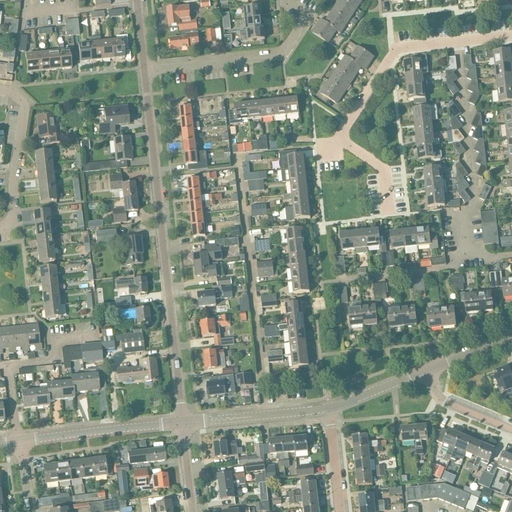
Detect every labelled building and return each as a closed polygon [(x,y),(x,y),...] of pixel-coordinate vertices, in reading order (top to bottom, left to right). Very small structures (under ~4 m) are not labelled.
[(201,1),(202,9),(211,8),(210,0),(201,1)] [(229,8),(227,0),(220,0),(222,8),(229,8)] [(356,10),(341,0),(339,0),(336,6),(338,7),(334,12),(333,11),(332,12),(348,22),(356,10)] [(342,0),(341,0),(356,10),(362,0),(342,0)] [(177,8),(167,9),(169,27),(179,26),(180,32),(190,31),(197,30),(196,22),(189,22),(189,16),(188,7),(178,8),(177,8)] [(246,20),(262,18),(261,7),(244,9),(246,20)] [(124,10),(108,12),(109,19),(124,17),(124,10)] [(321,21),(320,22),(340,35),(348,22),(332,12),(328,18),(330,20),(327,25),(321,21)] [(264,29),(262,18),(246,20),(247,31),(264,29)] [(71,20),(72,36),(79,35),(77,19),(71,20)] [(66,37),(72,36),(71,20),(64,21),(66,37)] [(340,35),(320,22),(316,27),(318,29),(314,34),(313,33),(312,33),(328,44),(336,32),(340,35)] [(264,29),(247,31),(248,42),(265,40),(264,29)] [(206,31),(208,43),(216,43),(214,30),(206,31)] [(190,35),(189,32),(180,33),(181,38),(170,40),(172,51),(189,49),(188,42),(198,41),(198,34),(190,35)] [(111,43),(113,60),(125,58),(124,51),(128,50),(127,36),(116,37),(116,42),(111,43)] [(19,51),(25,52),(27,37),(21,37),(19,51)] [(102,61),(113,60),(111,43),(100,44),(102,61)] [(91,62),(102,61),(100,44),(89,45),(91,62)] [(80,63),(91,62),(89,45),(78,46),(80,63)] [(58,46),(58,53),(60,70),(72,69),(70,51),(64,52),(63,46),(58,46)] [(346,57),(345,57),(365,71),(370,64),(368,62),(372,58),(373,59),(374,58),(358,48),(350,60),(346,57)] [(494,59),(495,66),(511,64),(510,52),(497,53),(496,50),(486,51),(487,60),(494,59)] [(60,70),(58,53),(48,54),(50,71),(60,70)] [(50,71),(48,54),(37,55),(38,73),(50,71)] [(38,73),(37,55),(25,56),(27,74),(38,73)] [(406,76),(422,74),(428,74),(426,56),(410,57),(411,63),(404,63),(406,76)] [(465,70),(469,72),(472,65),(471,56),(463,57),(465,70)] [(365,71),(345,57),(337,70),(351,79),(353,80),(358,74),(356,72),(359,67),(365,71)] [(455,58),(448,58),(449,68),(449,67),(453,73),(457,70),(455,58)] [(511,76),(511,65),(511,64),(495,66),(496,79),(511,76)] [(472,65),(469,72),(466,78),(471,81),(472,79),(477,81),(476,67),(472,65)] [(458,79),(453,73),(449,67),(449,68),(445,70),(447,84),(451,81),(453,83),(458,79)] [(348,84),(351,79),(337,70),(329,82),(343,91),(345,92),(349,86),(348,84)] [(406,76),(407,88),(424,86),(422,74),(406,76)] [(511,89),(511,76),(496,79),(498,91),(511,89)] [(467,91),(473,94),(474,91),(478,93),(477,81),(472,79),(471,81),(467,91)] [(459,91),(453,83),(451,81),(447,84),(447,87),(453,96),(459,91)] [(329,82),(326,86),(321,94),(322,95),(327,98),(337,105),(342,98),(340,96),(343,91),(329,82)] [(424,86),(407,88),(408,101),(425,99),(424,86)] [(511,102),(511,89),(498,91),(499,104),(511,102)] [(474,91),(473,94),(468,103),(474,106),(479,96),(478,93),(474,91)] [(284,100),(286,116),(299,115),(297,99),(284,100)] [(284,100),(272,102),(273,118),(286,116),(284,100)] [(259,103),(261,119),(273,118),(272,102),(259,103)] [(259,103),(247,105),(248,120),(261,119),(259,103)] [(449,106),(450,110),(447,111),(448,120),(451,119),(455,116),(457,119),(462,115),(453,103),(449,106)] [(241,124),(240,121),(248,120),(247,105),(234,106),(235,111),(229,112),(230,126),(241,124)] [(114,127),(128,125),(127,107),(104,110),(106,127),(99,127),(100,135),(114,134),(114,127)] [(181,119),(192,118),(191,107),(180,108),(181,119)] [(419,110),(413,111),(415,123),(432,121),(438,121),(436,107),(429,107),(429,109),(423,110),(419,110)] [(471,126),(477,129),(478,127),(482,129),(481,115),(477,113),(471,126)] [(56,137),(54,125),(53,116),(36,117),(37,127),(38,127),(40,139),(49,138),(50,144),(63,143),(62,136),(56,137)] [(451,119),(448,120),(446,120),(447,132),(452,132),(456,129),(458,131),(463,127),(457,119),(455,116),(451,119)] [(181,119),(182,131),(200,129),(199,123),(193,124),(192,118),(181,119)] [(415,123),(416,136),(433,134),(432,121),(415,123)] [(478,127),(477,129),(472,139),(478,141),(479,139),(484,141),(482,129),(478,127)] [(195,142),(194,131),(200,131),(200,129),(182,131),(184,143),(195,142)] [(456,129),(452,132),(453,144),(457,141),(459,144),(464,140),(458,131),(456,129)] [(416,136),(417,148),(434,147),(434,146),(439,145),(439,141),(438,140),(434,140),(433,134),(416,136)] [(116,162),(109,162),(82,165),(83,173),(110,170),(127,169),(126,161),(132,161),(130,138),(114,140),(116,162)] [(474,151),(479,154),(480,152),(485,154),(484,141),(479,139),(478,141),(474,151)] [(258,142),(259,152),(267,151),(266,144),(261,144),(261,141),(258,142)] [(457,141),(453,144),(454,148),(460,156),(466,152),(459,144),(457,141)] [(89,142),(80,143),(81,151),(90,151),(89,142)] [(184,143),(185,154),(196,153),(202,153),(202,146),(195,147),(195,142),(184,143)] [(250,143),(242,145),(243,153),(252,152),(250,143)] [(419,161),(429,160),(434,159),(434,161),(440,160),(442,158),(441,152),(435,153),(434,147),(417,148),(419,161)] [(35,154),(36,167),(52,165),(51,152),(35,154)] [(281,171),(288,170),(305,168),(304,156),(297,156),(296,152),(279,154),(281,171)] [(475,163),(481,166),(482,164),(486,166),(485,154),(480,152),(479,154),(475,163)] [(196,153),(185,154),(186,166),(197,165),(196,153)] [(424,170),(425,183),(442,182),(441,170),(445,169),(444,163),(440,164),(429,165),(430,170),(424,170)] [(469,175),(460,163),(456,166),(457,180),(462,176),(464,178),(469,175)] [(487,169),(486,166),(482,164),(481,166),(476,176),(482,179),(487,169)] [(36,167),(38,179),(53,178),(52,165),(36,167)] [(305,168),(288,170),(281,171),(282,184),(290,183),(306,181),(305,168)] [(121,176),(111,178),(110,178),(110,184),(113,184),(114,191),(122,190),(123,200),(136,198),(135,184),(122,186),(121,176)] [(462,176),(457,180),(459,192),(462,189),(464,191),(470,187),(464,178),(462,176)] [(38,179),(39,192),(55,190),(53,178),(38,179)] [(188,180),(189,192),(200,190),(200,191),(206,190),(205,184),(200,184),(199,179),(188,180)] [(291,195),(308,193),(306,181),(290,183),(291,195)] [(425,183),(427,195),(443,194),(442,182),(425,183)] [(485,185),(483,190),(479,199),(485,202),(491,188),(485,185)] [(462,189),(459,192),(459,196),(465,204),(471,200),(464,191),(462,189)] [(55,190),(39,192),(40,204),(56,202),(55,190)] [(200,190),(189,192),(190,203),(219,200),(219,201),(222,200),(222,195),(201,197),(200,191),(200,190)] [(309,206),(308,193),(291,195),(291,196),(283,196),(284,202),(292,202),(292,208),(309,206)] [(445,206),(443,194),(427,195),(428,208),(445,206)] [(136,198),(123,200),(124,210),(112,211),(114,224),(126,223),(125,213),(138,212),(136,198)] [(190,203),(191,215),(203,214),(202,209),(210,208),(210,207),(219,206),(219,201),(219,200),(190,203)] [(310,219),(309,206),(292,208),(285,209),(286,222),(294,222),(294,221),(310,219)] [(33,213),(35,226),(50,224),(49,211),(33,213)] [(267,216),(266,211),(251,213),(252,221),(258,220),(257,217),(267,216)] [(191,215),(193,227),(204,225),(203,214),(191,215)] [(481,220),(482,227),(497,225),(496,218),(481,220)] [(52,236),(50,224),(35,226),(36,238),(52,236)] [(205,237),(204,225),(193,227),(194,238),(205,237)] [(482,227),(482,228),(483,234),(497,232),(497,225),(482,227)] [(417,248),(430,246),(430,250),(438,249),(436,236),(429,237),(428,229),(416,231),(417,248)] [(286,232),(280,232),(282,245),(287,244),(304,242),(303,230),(286,232)] [(115,231),(95,233),(97,245),(117,243),(115,231)] [(378,231),(365,232),(367,249),(380,247),(378,231)] [(416,231),(403,232),(405,249),(417,248),(416,231)] [(365,232),(354,233),(355,250),(356,255),(368,254),(367,249),(365,232)] [(392,250),(405,249),(403,232),(391,233),(392,250)] [(355,250),(354,233),(340,235),(342,251),(355,250)] [(36,238),(37,251),(53,249),(52,236),(36,238)] [(127,240),(128,256),(125,256),(126,266),(142,264),(141,255),(142,255),(141,239),(137,239),(127,240)] [(239,247),(239,239),(224,241),(225,248),(239,247)] [(304,242),(287,244),(289,257),(305,255),(304,242)] [(194,255),(195,266),(209,265),(208,262),(223,261),(221,249),(217,249),(217,246),(204,248),(205,254),(194,255)] [(53,249),(37,251),(39,263),(54,262),(53,249)] [(387,253),(388,268),(395,267),(393,252),(387,253)] [(382,268),(388,268),(387,253),(380,254),(382,268)] [(305,255),(289,257),(290,270),(307,268),(305,255)] [(337,258),(339,273),(345,272),(344,258),(337,258)] [(430,260),(431,267),(446,265),(445,259),(430,260)] [(257,264),(257,267),(258,273),(273,272),(272,264),(272,262),(257,264)] [(209,265),(195,266),(196,277),(210,276),(210,278),(219,277),(218,264),(209,265)] [(55,268),(49,268),(39,269),(41,283),(56,281),(55,268)] [(307,268),(290,270),(292,282),(308,281),(307,268)] [(504,299),(511,298),(511,280),(502,281),(501,273),(495,273),(497,288),(503,288),(504,299)] [(145,280),(135,281),(135,282),(125,283),(125,282),(117,283),(118,290),(129,289),(129,296),(147,294),(145,280)] [(41,283),(42,295),(58,293),(56,281),(41,283)] [(308,281),(292,282),(293,295),(310,293),(308,281)] [(222,287),(212,288),(213,293),(198,295),(199,308),(216,306),(216,300),(233,298),(232,287),(223,288),(222,287)] [(42,295),(44,308),(59,306),(58,293),(42,295)] [(491,293),(478,295),(480,313),(493,311),(491,293)] [(467,314),(480,313),(478,295),(465,296),(465,294),(460,294),(461,303),(465,302),(467,314)] [(239,300),(240,313),(250,312),(248,296),(243,297),(243,300),(239,300)] [(286,306),(287,318),(303,317),(302,304),(286,306)] [(429,330),(442,328),(441,310),(439,310),(439,304),(427,306),(428,311),(427,311),(429,330)] [(59,306),(44,308),(45,320),(60,318),(59,306)] [(132,312),(131,307),(119,308),(121,320),(136,318),(137,326),(150,324),(148,310),(135,311),(136,312),(132,312)] [(362,308),(364,327),(377,325),(375,307),(362,308)] [(351,328),(364,327),(362,308),(349,310),(351,328)] [(417,326),(415,316),(415,308),(401,309),(403,327),(417,326)] [(454,308),(441,310),(442,328),(456,327),(454,308)] [(390,329),(403,327),(401,309),(388,311),(390,329)] [(97,312),(98,323),(107,322),(106,311),(97,312)] [(214,317),(215,321),(214,321),(214,322),(201,323),(203,338),(213,337),(220,336),(219,327),(222,327),(222,328),(231,327),(230,316),(214,317)] [(305,330),(303,317),(287,318),(288,325),(279,326),(264,328),(265,334),(280,332),(289,331),(305,330)] [(37,326),(24,327),(26,347),(28,347),(35,346),(35,351),(41,350),(41,346),(39,346),(37,326)] [(28,347),(26,347),(24,327),(11,329),(13,349),(15,348),(22,348),(22,352),(28,352),(28,347)] [(15,348),(13,349),(11,329),(0,329),(0,350),(1,350),(9,349),(9,354),(15,353),(15,348)] [(306,342),(305,330),(289,331),(290,344),(306,342)] [(141,334),(131,335),(121,337),(123,355),(143,352),(141,334)] [(101,338),(100,338),(101,345),(101,351),(115,349),(113,337),(101,338)] [(221,339),(214,340),(215,347),(222,346),(221,339)] [(307,354),(306,342),(290,344),(291,356),(307,354)] [(99,345),(92,346),(94,360),(100,360),(99,345)] [(70,370),(69,363),(68,349),(61,349),(64,371),(70,370)] [(215,352),(214,352),(204,353),(206,370),(226,368),(224,352),(215,353),(215,352)] [(309,367),(307,354),(291,356),(293,369),(309,367)] [(154,360),(144,362),(140,362),(141,370),(127,372),(127,369),(116,371),(118,383),(144,380),(144,383),(156,382),(154,360)] [(32,375),(31,369),(18,370),(19,377),(32,375)] [(499,378),(495,379),(499,390),(502,389),(503,392),(511,388),(511,374),(510,369),(497,373),(499,378)] [(99,392),(97,375),(96,370),(84,372),(84,376),(84,377),(85,393),(99,392)] [(253,386),(251,374),(237,376),(238,388),(253,386)] [(208,390),(207,391),(207,396),(209,395),(209,397),(219,396),(219,398),(225,397),(225,396),(226,396),(225,389),(235,388),(234,376),(216,378),(217,383),(210,384),(208,384),(208,390)] [(73,394),(85,393),(84,377),(70,378),(71,383),(72,383),(73,395),(73,394)] [(74,399),(73,394),(73,395),(72,383),(71,383),(59,385),(60,401),(74,399)] [(40,391),(34,392),(36,408),(49,407),(49,402),(48,402),(47,391),(46,391),(46,386),(46,385),(40,386),(39,387),(40,391)] [(48,402),(49,402),(60,401),(59,385),(46,386),(46,391),(47,391),(48,402)] [(24,410),(36,408),(34,392),(22,393),(24,410)] [(415,442),(415,448),(416,456),(424,455),(423,448),(422,448),(421,441),(427,440),(426,427),(414,428),(415,442)] [(403,443),(415,442),(414,428),(401,429),(403,443)] [(438,441),(437,443),(443,445),(441,449),(448,451),(445,459),(449,461),(460,436),(449,431),(448,433),(442,430),(438,441)] [(353,438),(354,450),(368,448),(368,449),(374,448),(382,447),(381,442),(368,443),(367,436),(353,438)] [(471,440),(460,436),(449,461),(455,463),(460,450),(466,453),(471,440)] [(306,438),(294,439),(295,453),(296,459),(308,458),(308,452),(306,438)] [(294,439),(281,440),(283,454),(295,453),(294,439)] [(271,455),(277,454),(278,461),(279,461),(279,468),(284,468),(283,460),(283,454),(281,440),(269,441),(271,455)] [(483,445),(471,440),(466,453),(478,458),(483,445)] [(238,456),(237,442),(227,444),(227,443),(214,444),(216,459),(229,458),(228,457),(238,456)] [(238,465),(265,462),(263,444),(256,444),(257,457),(238,459),(238,465)] [(483,445),(478,458),(475,465),(472,470),(477,473),(480,465),(481,463),(488,466),(489,463),(494,450),(483,445)] [(369,461),(368,449),(368,448),(354,450),(356,462),(369,461)] [(149,464),(155,463),(165,462),(164,450),(128,454),(129,465),(149,463),(149,464)] [(485,487),(489,489),(497,469),(509,474),(511,466),(511,457),(504,454),(499,466),(494,464),(490,474),(485,487)] [(104,459),(104,458),(92,460),(95,478),(106,477),(106,478),(112,477),(110,459),(104,459)] [(439,459),(433,472),(443,476),(448,463),(439,459)] [(92,460),(80,462),(83,480),(95,478),(92,460)] [(356,462),(357,474),(371,473),(369,461),(356,462)] [(68,463),(70,482),(83,480),(80,462),(68,463)] [(263,472),(263,480),(266,480),(265,470),(264,463),(265,463),(265,462),(238,465),(239,466),(245,466),(246,474),(263,472)] [(68,463),(56,465),(58,484),(70,482),(68,463)] [(58,484),(56,465),(43,467),(46,485),(58,484)] [(298,477),(304,476),(314,475),(313,466),(297,468),(298,477)] [(266,470),(267,474),(267,480),(281,479),(281,475),(279,475),(279,468),(266,470)] [(141,492),(151,491),(168,489),(167,476),(147,478),(146,470),(133,472),(135,489),(140,488),(141,492)] [(478,485),(485,487),(490,474),(483,472),(478,485)] [(218,476),(219,488),(233,486),(246,485),(244,473),(232,475),(232,474),(218,476)] [(358,487),(368,486),(372,485),(371,473),(357,474),(358,487)] [(448,474),(445,482),(450,484),(453,476),(448,474)] [(310,479),(301,480),(303,497),(317,495),(316,483),(311,483),(310,479)] [(266,483),(259,484),(260,503),(268,502),(266,483)] [(505,484),(502,491),(501,494),(505,496),(507,493),(509,486),(505,484)] [(437,485),(407,488),(408,502),(438,499),(437,485)] [(438,499),(444,502),(450,488),(443,485),(437,485),(438,499)] [(233,486),(219,488),(221,500),(235,499),(234,496),(242,495),(242,490),(234,491),(233,486)] [(402,494),(402,488),(389,489),(390,496),(402,494)] [(444,502),(451,505),(457,490),(450,488),(444,502)] [(464,510),(470,495),(472,490),(465,488),(463,493),(457,507),(464,510)] [(451,505),(457,507),(463,493),(457,490),(451,505)] [(303,497),(297,497),(289,498),(290,505),(298,504),(303,503),(304,509),(318,507),(317,495),(303,497)] [(361,509),(389,506),(388,501),(374,502),(373,495),(359,497),(361,509)] [(471,496),(466,509),(472,511),(473,511),(475,508),(477,503),(479,499),(471,496)] [(126,501),(119,502),(120,510),(127,509),(126,501)] [(171,511),(170,502),(156,504),(157,509),(149,510),(149,511),(171,511)] [(51,511),(67,511),(68,510),(71,510),(70,503),(61,504),(52,505),(53,511),(51,511)] [(264,511),(270,511),(269,503),(256,504),(256,511),(264,511)]
